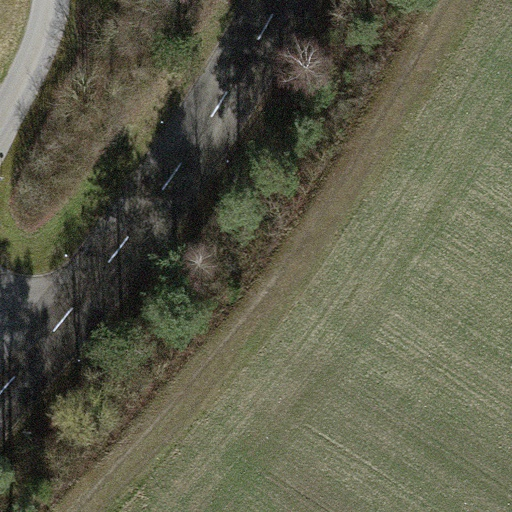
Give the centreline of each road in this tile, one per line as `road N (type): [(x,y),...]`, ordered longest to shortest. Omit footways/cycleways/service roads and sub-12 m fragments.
road 1 (track): [(103,511),(224,378),(462,0)]
road 2 (tertiary): [(283,0),(203,134),(0,392)]
road 3 (track): [(0,127),(55,0)]
